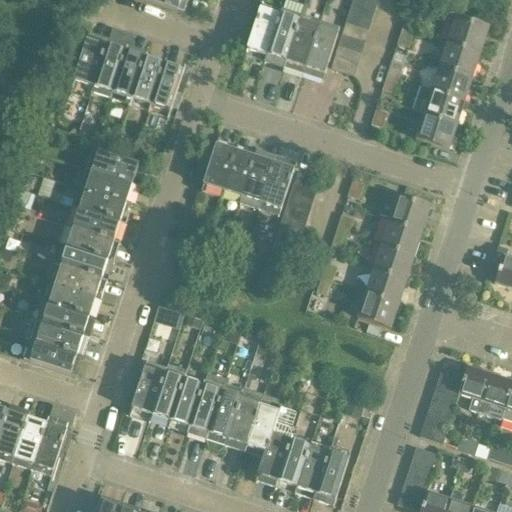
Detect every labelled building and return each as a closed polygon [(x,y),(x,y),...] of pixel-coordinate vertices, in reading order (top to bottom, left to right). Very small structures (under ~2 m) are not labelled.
[(130,0),(183,17),(188,0),(130,0)] [(378,0),(353,0),(353,3),(375,11),(378,0)] [(371,22),(375,11),(353,3),(349,14),(355,17),(371,22)] [(247,52),(267,59),(279,19),(260,12),(247,52)] [(301,19),(281,13),(279,19),(267,59),(264,65),(284,71),(286,65),(301,19)] [(368,34),(371,22),(355,17),(349,14),(345,27),(368,34)] [(408,14),(402,29),(413,33),(418,17),(408,14)] [(320,25),(301,19),(286,65),(284,71),(303,78),(305,71),(320,25)] [(455,20),(447,44),(481,55),(489,31),(455,20)] [(339,32),(320,25),(305,71),(303,78),(322,84),(339,32)] [(368,34),(345,27),(341,38),(364,45),(368,34)] [(408,49),(413,33),(402,29),(397,46),(408,49)] [(360,57),(364,45),(341,38),(337,49),(360,57)] [(105,50),(86,43),(71,90),(90,96),(92,90),(105,50)] [(473,80),(481,55),(447,44),(439,68),(473,80)] [(356,68),(360,57),(337,49),(334,60),(356,68)] [(125,56),(105,50),(92,90),(90,96),(89,101),(108,108),(108,107),(110,102),(112,96),(125,56)] [(143,62),(125,56),(112,96),(110,102),(108,107),(127,113),(128,109),(130,102),(143,62)] [(353,79),(356,68),(334,60),(330,71),(353,79)] [(149,108),(162,68),(143,62),(130,102),(149,108)] [(391,63),(386,78),(398,82),(402,67),(391,63)] [(182,75),(162,68),(149,108),(169,115),(182,75)] [(465,104),(473,80),(439,68),(431,93),(465,104)] [(393,96),(398,82),(386,78),(382,92),(393,96)] [(457,128),(465,104),(431,93),(423,117),(457,128)] [(182,96),(176,94),(171,109),(177,111),(182,96)] [(376,111),(371,126),(382,130),(387,115),(376,111)] [(449,153),(457,128),(423,117),(415,141),(449,153)] [(81,125),(76,140),(95,146),(100,131),(81,125)] [(223,194),(236,154),(216,148),(202,188),(223,194)] [(242,201),(255,161),(236,154),(223,194),(242,201)] [(242,201),(240,207),(259,213),(261,207),(275,160),(257,154),(255,161),(242,201)] [(98,155),(91,175),(131,188),(138,168),(98,155)] [(295,167),(275,160),(261,207),(259,213),(278,219),(295,167)] [(125,207),(131,188),(91,175),(85,194),(125,207)] [(352,183),(347,198),(358,202),(363,187),(352,183)] [(294,185),(290,197),(313,204),(316,193),(294,185)] [(85,194),(79,192),(73,211),(79,213),(119,226),(125,207),(85,194)] [(309,215),(313,204),(290,197),(286,208),(309,215)] [(397,198),(389,222),(423,233),(431,209),(397,198)] [(305,226),(309,215),(286,208),(282,219),(305,226)] [(119,226),(79,213),(73,232),(113,245),(119,226)] [(341,217),(336,232),(347,235),(352,221),(341,217)] [(302,238),(305,226),(282,219),(279,230),(302,238)] [(415,258),(423,233),(389,222),(381,247),(415,258)] [(298,249),(302,238),(279,230),(275,241),(298,249)] [(113,245),(73,232),(67,251),(107,264),(113,245)] [(342,249),(347,235),(336,232),(332,245),(342,249)] [(294,261),(298,249),(275,241),(271,253),(294,261)] [(407,282),(415,258),(381,247),(373,271),(407,282)] [(67,251),(60,249),(54,268),(60,271),(100,284),(107,264),(67,251)] [(511,291),(511,262),(505,260),(507,253),(497,249),(487,279),(495,282),(493,286),(511,291)] [(291,271),(294,261),(271,253),(268,263),(291,271)] [(325,266),(320,280),(331,284),(336,270),(325,266)] [(94,302),(100,284),(60,271),(54,289),(94,302)] [(399,307),(407,282),(373,271),(365,295),(399,307)] [(326,298),(331,284),(320,280),(316,295),(326,298)] [(88,321),(94,302),(54,289),(48,287),(42,306),(48,308),(88,321)] [(391,331),(399,307),(365,295),(357,320),(391,331)] [(48,308),(42,306),(36,325),(42,327),(82,340),(88,342),(94,323),(88,321),(48,308)] [(75,359),(82,340),(42,327),(36,325),(29,344),(75,359)] [(69,378),(75,359),(29,344),(23,363),(69,378)] [(166,371),(146,365),(130,412),(150,418),(163,378),(166,371)] [(169,424),(182,384),(186,372),(167,366),(166,371),(163,378),(150,418),(169,424)] [(489,377),(466,369),(464,377),(460,389),(458,396),(471,401),(467,412),(477,415),(489,377)] [(460,389),(464,377),(442,370),(438,382),(460,389)] [(503,411),(511,384),(511,383),(489,377),(477,415),(487,418),(490,407),(503,411)] [(458,396),(460,389),(438,382),(434,394),(457,401),(458,396)] [(202,390),(182,384),(169,424),(189,431),(202,390)] [(222,390),(204,384),(202,390),(189,431),(187,437),(205,443),(207,437),(222,390)] [(500,422),(511,425),(511,384),(503,411),(500,422)] [(226,443),(239,402),(241,396),(222,390),(207,437),(226,443)] [(453,412),(457,401),(434,394),(431,405),(453,412)] [(241,396),(239,402),(226,443),(246,449),(259,409),(261,402),(241,396)] [(449,423),(453,412),(431,405),(427,416),(449,423)] [(28,416),(9,409),(7,416),(0,435),(0,464),(11,468),(13,462),(26,422),(28,416)] [(264,455),(275,424),(278,415),(259,409),(246,449),(264,455)] [(445,435),(449,423),(427,416),(424,428),(445,435)] [(45,428),(26,422),(13,462),(11,468),(30,474),(32,468),(45,428)] [(67,428),(47,422),(45,428),(32,468),(30,474),(50,481),(67,428)] [(287,429),(275,424),(264,455),(255,484),(274,490),(276,484),(289,444),(291,437),(287,429)] [(445,435),(424,428),(420,439),(442,446),(445,435)] [(464,455),(468,444),(459,441),(455,452),(464,455)] [(296,490),(309,450),(289,444),(276,484),(296,490)] [(477,447),(468,444),(464,455),(473,458),(477,447)] [(417,449),(413,461),(436,468),(439,457),(417,449)] [(328,456),(309,450),(296,490),(315,497),(328,456)] [(349,457),(330,450),(328,456),(315,497),(313,503),(332,509),(349,457)] [(510,470),(511,464),(511,458),(491,451),(487,462),(510,470)] [(459,472),(462,462),(453,459),(449,469),(459,472)] [(432,479),(436,468),(413,461),(409,472),(432,479)] [(472,465),(462,462),(459,472),(468,476),(472,465)] [(428,491),(432,479),(409,472),(405,484),(428,491)] [(504,488),(508,477),(499,474),(495,485),(504,488)] [(427,495),(428,491),(405,484),(401,496),(424,504),(427,495)] [(470,511),(471,509),(461,506),(464,495),(453,492),(450,502),(449,502),(445,511),(470,511)] [(445,511),(449,502),(427,495),(424,504),(421,511),(445,511)] [(421,511),(424,504),(401,496),(397,508),(409,511),(421,511)]
